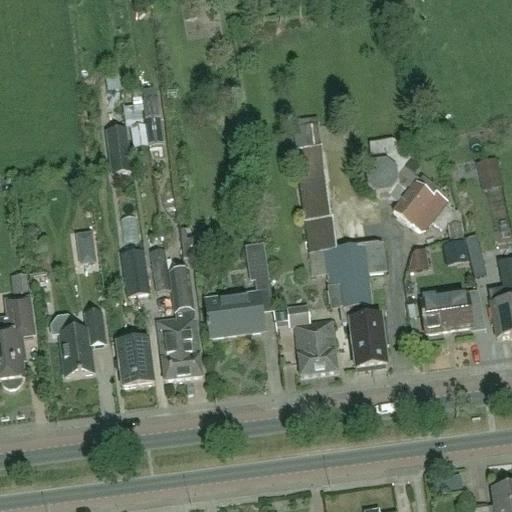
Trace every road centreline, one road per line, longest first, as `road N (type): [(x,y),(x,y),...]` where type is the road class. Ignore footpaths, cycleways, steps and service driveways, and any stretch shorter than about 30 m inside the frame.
road 1 (tertiary): [(0,507),(511,438)]
road 2 (tertiary): [(511,394),(0,462)]
